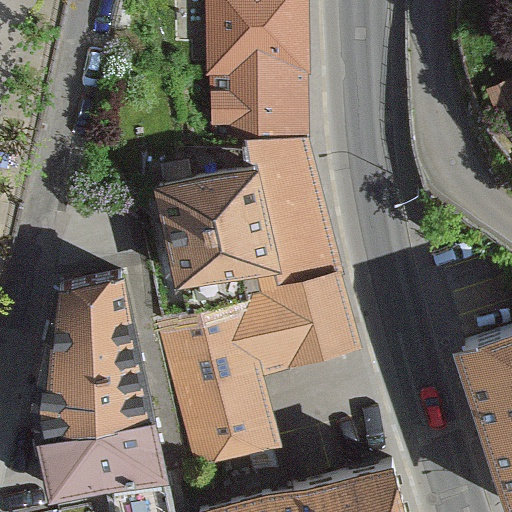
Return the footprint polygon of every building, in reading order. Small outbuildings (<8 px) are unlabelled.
[(203,0),(204,133),(306,132),(301,0),(203,0)] [(272,157),(166,179),(186,279),(293,257),(272,157)] [(259,370),(361,339),(339,267),(158,321),(202,468),(282,444),(259,370)] [(133,274),(58,276),(33,429),(166,405),(133,274)] [(511,324),(469,338),(511,468),(511,324)] [(166,405),(33,429),(45,496),(106,483),(163,474),(166,405)] [(209,506),(210,511),(404,511),(390,458),(209,506)] [(168,511),(163,474),(106,483),(110,511),(168,511)]
